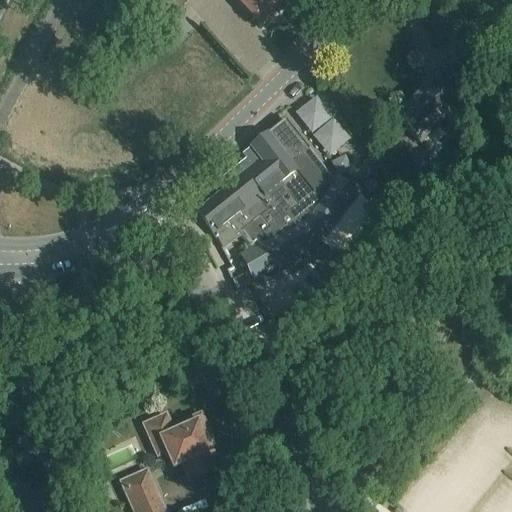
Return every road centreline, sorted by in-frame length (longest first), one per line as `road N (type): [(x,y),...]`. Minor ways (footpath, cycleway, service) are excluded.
road 1 (unclassified): [(320,511),(216,293),(155,201)]
road 2 (tertiary): [(155,201),(368,0)]
road 3 (tertiary): [(3,272),(39,272),(96,254),(126,236),(145,209)]
road 4 (tertiary): [(145,209),(55,240),(0,244)]
